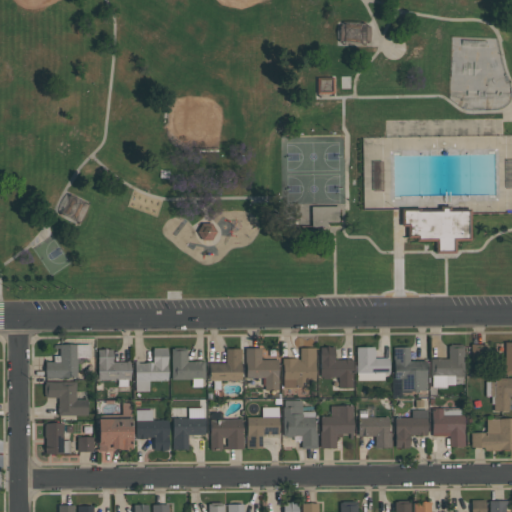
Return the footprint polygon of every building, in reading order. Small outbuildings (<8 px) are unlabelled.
[(368,43),(368,21),(337,22),(338,44),(368,43)] [(317,77),(336,77),(336,93),(317,94),(317,77)] [(76,223),(86,201),(68,193),(58,215),(76,223)] [(339,206),(283,206),(283,226),(312,226),(312,228),(327,227),(327,222),(339,222),(339,206)] [(401,209),(420,208),(420,209),(439,209),(440,206),(450,206),(450,209),(470,209),(471,241),(455,241),(456,253),(435,254),(435,242),(416,242),(416,238),(407,238),(407,226),(401,226),(401,209)] [(511,374),(504,374),(503,342),(511,342),(511,374)] [(44,361),(53,361),(53,355),(58,355),(58,348),(53,348),(53,344),(89,344),(89,358),(76,358),(76,376),(62,376),(62,378),(44,378),(44,361)] [(464,376),(454,376),(454,384),(445,385),(445,387),(431,387),(431,377),(430,377),(430,359),(434,359),(434,358),(439,358),(448,358),(447,345),(449,345),(449,344),(461,344),(461,345),(463,345),(464,376)] [(486,358),(470,359),(470,344),(486,344),(486,358)] [(355,347),(373,346),(373,349),(374,349),(375,355),(374,355),(374,358),(388,358),(388,373),(388,380),(356,380),(356,373),(355,347)] [(425,360),(426,390),(411,391),(411,393),(400,393),(400,397),(391,397),(391,378),(393,378),(393,347),(408,346),(409,361),(425,360)] [(166,380),(157,380),(157,384),(148,384),(148,391),(134,391),(134,361),(137,361),(138,363),(145,363),(145,362),(149,362),(152,362),(152,347),(166,347),(166,380)] [(204,361),(204,379),(201,379),(201,386),(191,386),(191,379),(171,379),(170,348),(172,348),(172,347),(184,347),(184,348),(186,348),(186,361),(194,361),(194,360),(200,360),(200,361),(204,361)] [(333,347),(334,359),(343,359),(348,359),(351,359),(351,387),(337,387),(337,377),(329,377),(329,379),(319,379),(319,347),(333,347)] [(97,379),(97,349),(102,349),(104,348),(106,349),(111,349),(112,362),(129,362),(129,378),(126,378),(127,386),(117,386),(117,379),(97,379)] [(241,380),(219,380),(219,390),(212,390),(212,380),(208,380),(208,363),(225,363),(225,348),(241,348),(241,380)] [(277,359),(277,389),(264,390),(264,378),(245,378),(245,363),(244,363),(244,348),(260,348),(260,359),(277,359)] [(281,358),(297,358),(297,360),(299,360),(299,348),(315,348),(314,380),(305,380),(305,386),(296,386),(296,387),(282,387),(282,364),(281,364),(281,358)] [(511,378),(511,397),(511,396),(508,396),(508,400),(509,403),(508,405),(508,411),(492,411),(492,404),(490,404),(490,396),(485,396),(485,381),(493,381),(493,378),(511,378)] [(86,415),(57,415),(57,413),(56,413),(56,404),(57,404),(57,397),(44,397),(44,395),(43,395),(43,384),(44,384),(44,381),(75,381),(75,399),(86,399),(86,415)] [(316,448),(300,448),(300,435),(292,435),(292,436),(282,437),(282,418),(282,407),(283,407),(283,400),(301,400),(301,411),(314,411),(314,433),(316,433),(316,448)] [(131,449),(117,450),(117,448),(113,448),(113,450),(97,450),(97,414),(121,414),(121,402),(130,402),(131,449)] [(319,416),(329,416),(329,405),(352,405),(352,439),(348,439),(348,433),(341,433),(341,436),(335,436),(335,447),(319,447),(319,431),(320,431),(319,416)] [(204,434),(187,434),(187,449),(172,449),(171,417),(187,417),(187,407),(202,407),(202,418),(203,418),(204,434)] [(278,434),(260,434),(261,448),(245,448),(245,434),(246,434),(246,417),(261,417),(261,407),(278,407),(278,434)] [(431,436),(431,408),(462,408),(462,414),(464,414),(464,446),(448,447),(448,436),(431,436)] [(167,419),(167,450),(162,450),(160,452),(158,450),(153,450),(153,437),(145,437),(135,438),(135,409),(151,409),(151,420),(167,419)] [(357,435),(357,417),(358,417),(358,409),(366,409),(366,416),(388,416),(388,432),(390,432),(390,447),(373,447),(373,445),(374,445),(374,436),(368,436),(368,435),(357,435)] [(426,409),(426,435),(422,435),(420,436),(418,435),(408,435),(408,447),(403,447),(401,448),(399,447),(394,447),(394,417),(410,417),(410,409),(426,409)] [(241,418),(241,448),(223,448),(223,446),(226,446),(226,437),(221,437),(221,449),(209,449),(209,419),(241,418)] [(511,449),(499,449),(499,450),(483,450),(483,447),(470,447),(470,432),(485,432),(485,419),(511,418),(511,449)] [(62,454),(44,453),(44,450),(43,448),(44,445),(44,437),(43,437),(43,425),(44,425),(44,423),(62,423),(62,440),(69,440),(69,452),(62,452),(62,454)] [(92,437),(92,451),(76,451),(76,437),(92,437)] [(470,511),(470,499),(484,499),(484,511),(470,511)] [(410,501),(410,511),(393,511),(393,502),(396,501),(396,500),(407,500),(407,501),(410,501)] [(488,511),(488,500),(506,500),(506,504),(504,504),(504,511),(488,511)] [(282,511),(282,502),(288,502),(290,501),(292,502),(298,502),(298,511),(282,511)] [(338,511),(338,502),(341,502),(341,501),(354,501),(354,502),(356,502),(356,511),(338,511)] [(413,511),(413,501),(431,501),(431,504),(430,504),(430,511),(413,511)] [(223,511),(207,511),(207,504),(209,504),(209,502),(220,502),(220,503),(223,503),(223,511)] [(132,511),(132,504),(137,504),(140,503),(142,504),(147,504),(147,511),(132,511)] [(226,511),(226,503),(243,503),(243,511),(226,511)] [(301,511),(301,503),(317,503),(317,511),(301,511)]
